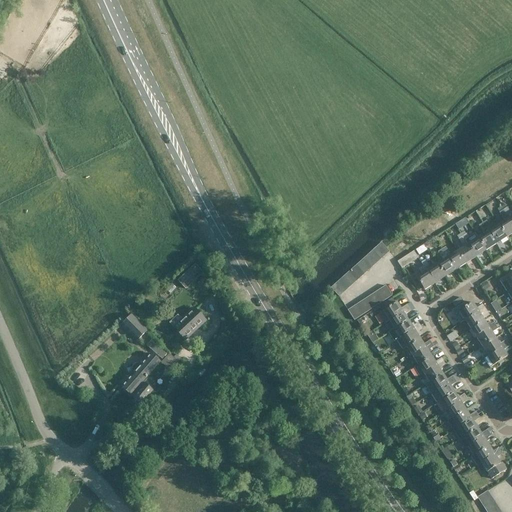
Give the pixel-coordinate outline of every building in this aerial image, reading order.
[(511,211),(510,213),(507,208),(503,211),(511,224),(511,211)] [(506,238),(511,233),(511,224),(503,211),(499,213),(505,221),(498,225),(506,238)] [(506,238),(498,225),(492,229),(486,221),(482,224),(496,244),(506,238)] [(485,251),(496,244),(482,224),(479,226),(484,234),(477,239),(477,238),(485,251)] [(477,238),(475,234),(468,238),(466,234),(462,237),(475,258),(485,251),(477,238)] [(465,264),(475,258),(462,237),(458,239),(464,247),(457,252),(465,264)] [(377,247),(385,256),(389,252),(386,249),(381,243),(377,247)] [(373,251),(381,260),(385,256),(377,247),(373,251)] [(465,264),(457,252),(451,256),(445,247),(441,250),(445,256),(455,271),(465,264)] [(445,256),(441,250),(438,252),(443,261),(437,265),(445,277),(455,271),(445,256)] [(369,255),(376,263),(381,260),(373,251),(369,255)] [(413,252),(397,263),(401,269),(417,259),(413,252)] [(365,258),(372,267),(376,263),(369,255),(365,258)] [(360,262),(368,271),(372,267),(365,258),(360,262)] [(421,263),(434,284),(445,277),(437,265),(430,269),(425,261),(421,263)] [(356,266),(364,274),(368,271),(360,262),(356,266)] [(195,266),(178,282),(186,290),(203,274),(195,266)] [(352,269),(360,278),(364,274),(356,266),(352,269)] [(434,284),(423,266),(418,269),(422,275),(412,281),(419,291),(423,289),(424,291),(434,284)] [(348,273),(356,282),(360,278),(352,269),(348,273)] [(507,293),(511,290),(511,289),(511,273),(511,272),(499,281),(507,293)] [(344,277),(352,285),(356,282),(348,273),(344,277)] [(340,280),(347,289),(352,285),(344,277),(340,280)] [(204,278),(197,282),(200,290),(208,287),(204,278)] [(336,284),(343,293),(347,289),(340,280),(336,284)] [(339,297),(343,293),(336,284),(331,288),(339,297)] [(172,285),(167,291),(171,295),(176,289),(172,285)] [(380,289),(387,298),(392,295),(385,285),(380,289)] [(376,292),(382,302),(387,298),(380,289),(376,292)] [(371,295),(377,305),(382,302),(376,292),(371,295)] [(366,298),(373,308),(377,305),(371,295),(366,298)] [(362,301),(368,311),(373,308),(366,298),(362,301)] [(357,304),(364,314),(368,311),(362,301),(357,304)] [(400,309),(396,303),(378,315),(384,324),(389,321),(408,308),(406,305),(400,309)] [(465,321),(484,308),(482,305),(476,309),(472,303),(459,311),(465,321)] [(353,307),(359,317),(364,314),(357,304),(353,307)] [(178,314),(169,322),(184,340),(206,320),(195,307),(182,319),(178,314)] [(354,320),(359,317),(353,307),(348,311),(354,320)] [(390,332),(395,329),(408,321),(404,315),(410,311),(408,308),(389,321),(384,324),(390,332)] [(470,329),(483,321),(480,316),(486,311),(484,308),(465,321),(470,329)] [(137,341),(147,332),(131,315),(121,325),(137,341)] [(410,325),(408,321),(395,329),(400,338),(420,326),(418,323),(415,325),(413,323),(410,325)] [(476,338),(495,326),(493,323),(490,325),(489,323),(486,325),(483,321),(470,329),(476,338)] [(420,326),(400,338),(406,347),(419,339),(417,335),(420,333),(418,331),(422,329),(420,326)] [(482,347),(495,339),(491,333),(498,329),(495,326),(476,338),(482,347)] [(412,356),(435,341),(433,338),(423,345),(419,339),(406,347),(412,356)] [(495,339),(482,347),(488,356),(507,344),(505,341),(499,345),(495,339)] [(435,341),(412,356),(418,365),(431,357),(429,353),(431,352),(429,349),(437,344),(435,341)] [(489,368),(494,365),(507,357),(503,351),(509,347),(507,344),(488,356),(483,359),(489,368)] [(121,387),(132,397),(143,384),(141,383),(160,362),(151,354),(141,365),(139,364),(137,363),(135,364),(132,367),(132,369),(132,371),(134,373),(121,387)] [(174,358),(169,354),(161,362),(173,373),(181,365),(178,362),(174,358)] [(423,374),(442,362),(446,359),(444,356),(441,359),(435,362),(431,357),(418,365),(413,368),(418,377),(423,374)] [(444,365),(442,362),(423,374),(429,383),(442,374),(440,370),(442,369),(441,367),(444,365)] [(73,375),(83,381),(88,372),(78,366),(73,375)] [(430,395),(454,379),(457,377),(455,374),(446,380),(442,374),(429,383),(425,386),(430,395)] [(148,379),(143,384),(132,397),(144,407),(158,390),(154,386),(155,384),(154,384),(148,379)] [(454,379),(430,395),(436,403),(441,401),(454,392),(450,386),(456,382),(454,379)] [(456,396),(454,392),(441,401),(446,410),(465,397),(463,394),(459,397),(458,395),(456,396)] [(446,410),(441,413),(447,422),(452,419),(452,418),(465,410),(461,404),(467,400),(465,397),(446,410)] [(453,431),(477,415),(475,412),(469,416),(465,410),(452,418),(447,422),(453,431)] [(477,415),(453,431),(458,439),(464,436),(477,428),(473,422),(479,418),(477,415)] [(480,434),(477,428),(464,436),(469,445),(488,433),(486,430),(480,434)] [(472,456),(488,446),(486,442),(488,440),(487,438),(491,436),(488,433),(469,445),(467,447),(472,456)] [(472,456),(470,457),(476,466),(481,463),(500,451),(498,448),(492,451),(488,446),(472,456)] [(502,454),(500,451),(481,463),(491,479),(506,470),(502,463),(500,464),(496,458),(502,454)] [(480,502),(490,496),(487,491),(477,497),(480,502)] [(483,507),(493,501),(490,496),(480,502),(483,507)] [(486,511),(496,506),(493,501),(483,507),(486,511)]
